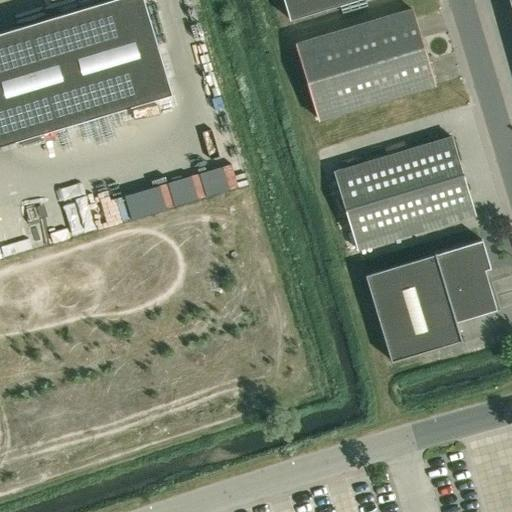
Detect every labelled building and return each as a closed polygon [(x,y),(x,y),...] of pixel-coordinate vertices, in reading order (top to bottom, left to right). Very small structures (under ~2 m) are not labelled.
[(0,145),(172,94),(144,0),(107,0),(0,32),(0,145)] [(356,0),(283,0),(289,20),(356,0)] [(296,43),(319,120),(434,85),(411,9),(296,43)] [(451,136),(334,171),(358,250),(474,215),(451,136)] [(434,254),(365,274),(391,361),(460,340),(461,342),(462,341),(456,321),(497,309),(484,269),(490,268),(481,240),(436,253),(435,252),(434,252),(434,254)] [(364,511),(359,492),(280,511),(364,511)]
